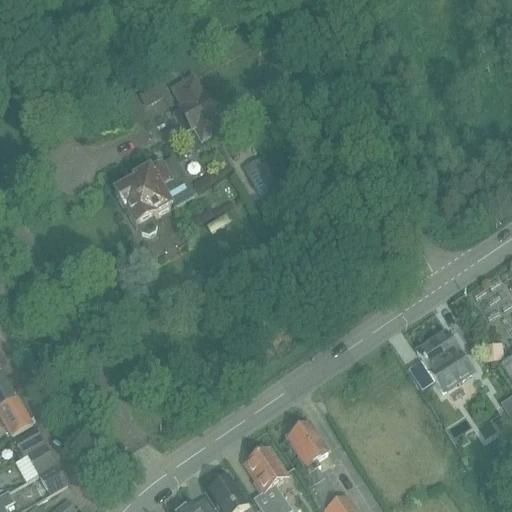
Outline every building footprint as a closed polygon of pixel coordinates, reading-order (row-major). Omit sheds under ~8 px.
[(198,130),(205,143),(222,133),(193,81),(176,90),(186,109),(180,112),(191,134),(198,130)] [(263,163),(244,174),(263,208),(283,197),(263,163)] [(136,186),(114,198),(125,217),(126,216),(135,232),(137,231),(141,238),(148,240),(154,236),(156,228),(152,222),(171,211),(160,191),(170,185),(177,181),(180,174),(176,167),(168,165),(161,169),(161,168),(150,174),(149,173),(134,182),(136,186)] [(471,377),(466,370),(445,338),(443,339),(443,338),(434,344),(434,345),(430,347),(426,346),(419,351),(418,355),(416,356),(442,396),(471,377)] [(511,359),(500,367),(511,385),(511,359)] [(0,410),(17,400),(2,373),(0,374),(0,410)] [(33,428),(17,400),(0,410),(0,419),(12,440),(33,428)] [(307,492),(320,511),(354,511),(346,500),(338,505),(317,472),(320,470),(316,464),(328,457),(308,427),(286,441),(299,461),(297,463),(307,478),(308,478),(314,487),(307,492)] [(44,449),(35,432),(14,444),(23,461),(27,458),(44,449)] [(56,469),(44,449),(27,458),(35,472),(25,478),(28,484),(39,478),(56,469)] [(258,511),(290,511),(275,489),(286,482),(267,454),(246,468),(257,485),(255,486),(262,496),(252,503),(258,511)] [(68,490),(56,469),(39,478),(51,500),(68,490)] [(205,497),(214,511),(248,511),(228,482),(217,490),(213,489),(208,493),(207,496),(205,497)] [(0,499),(10,494),(8,491),(3,494),(2,493),(0,494),(0,499)] [(0,510),(0,511),(15,503),(10,494),(0,499),(0,510)]
